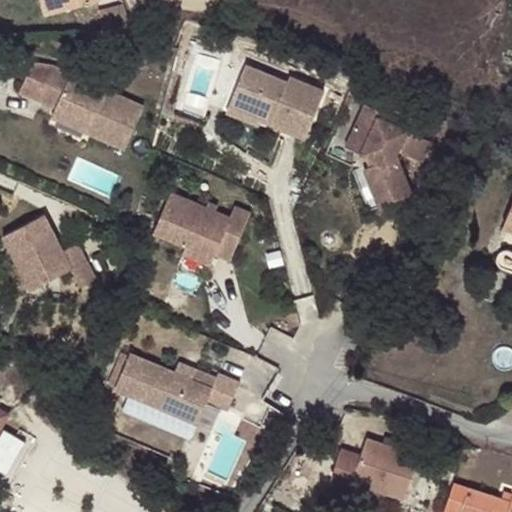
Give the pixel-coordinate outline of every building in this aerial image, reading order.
[(32,0),(35,13),(49,10),(47,0),(32,0)] [(47,0),(49,10),(92,1),(92,0),(47,0)] [(99,15),(101,43),(135,43),(131,31),(124,8),(99,15)] [(142,102),(52,62),(37,96),(54,104),(91,121),(87,129),(123,146),(142,102)] [(241,62),(227,97),(268,114),(265,120),(301,134),(320,88),(285,73),(283,79),(241,62)] [(227,97),(222,108),(255,122),(257,116),(265,120),(268,114),(227,97)] [(54,104),(50,112),(87,129),(91,121),(54,104)] [(425,138),(372,114),(370,119),(354,112),(340,143),(367,156),(369,161),(359,165),(374,203),(407,190),(391,150),(392,147),(416,158),(425,138)] [(209,249),(224,256),(244,208),(229,201),(224,212),(210,206),(200,201),(169,188),(153,224),(179,235),(209,249)] [(200,201),(210,206),(212,200),(202,196),(200,201)] [(511,196),(500,223),(511,228),(511,196)] [(1,233),(29,287),(70,265),(79,282),(95,274),(77,240),(62,248),(43,211),(1,233)] [(206,256),(209,249),(179,235),(176,242),(206,256)] [(235,380),(214,370),(207,385),(187,376),(170,369),(126,349),(109,384),(193,421),(203,398),(223,407),(235,380)] [(174,359),(170,369),(187,376),(191,366),(174,359)] [(0,462),(12,468),(27,437),(8,428),(0,445),(0,462)] [(350,478),(404,496),(417,450),(363,433),(358,450),(337,444),(325,479),(348,487),(350,478)] [(461,450),(464,441),(452,438),(448,452),(459,457),(461,450)] [(478,445),(464,441),(461,450),(475,455),(478,445)] [(401,504),(404,496),(350,478),(348,487),(401,504)] [(511,511),(511,495),(453,478),(442,511),(461,511),(463,510),(471,511),(511,511)]
